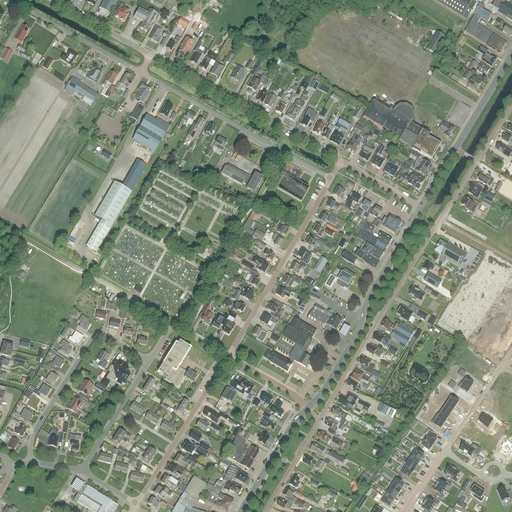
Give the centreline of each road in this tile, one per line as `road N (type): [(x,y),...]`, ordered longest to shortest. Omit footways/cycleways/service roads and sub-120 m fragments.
road 1 (unclassified): [(264,511),(475,162)]
road 2 (secondary): [(307,407),(345,356),(420,207)]
road 3 (tertiary): [(341,161),(149,55)]
road 4 (unclassified): [(331,179),(140,72)]
road 5 (unclassified): [(228,356),(331,179)]
road 6 (unclassified): [(148,362),(104,335),(94,337),(34,435),(34,462)]
road 7 (unclassified): [(136,504),(228,356)]
road 8 (unclassified): [(140,72),(9,0)]
road 9 (unclassified): [(81,472),(148,362)]
road 10 (secondary): [(241,511),(307,407)]
